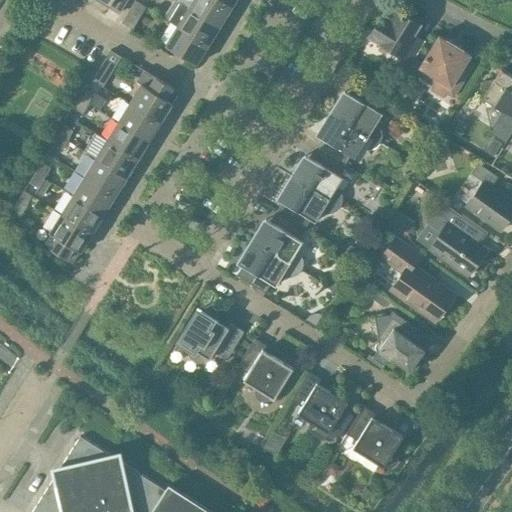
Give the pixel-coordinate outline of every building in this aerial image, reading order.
[(100,0),(120,12),(127,0),(100,0)] [(135,0),(134,0),(122,21),(132,28),(146,6),(135,0)] [(217,0),(192,0),(188,7),(219,26),(230,8),(217,0)] [(177,25),(177,26),(207,45),(219,26),(188,7),(180,2),(169,21),(177,25)] [(368,35),(409,60),(410,61),(423,40),(413,34),(419,24),(388,4),(368,35)] [(196,64),(207,45),(177,26),(165,45),(196,64)] [(438,35),(419,66),(437,77),(430,89),(443,96),(445,92),(453,96),(473,64),(466,59),(470,54),(463,50),(464,48),(446,38),(445,39),(438,35)] [(105,58),(92,80),(102,86),(116,65),(105,58)] [(481,81),(480,84),(483,97),(482,98),(483,98),(485,106),(493,104),(502,110),(489,131),(505,141),(511,130),(511,74),(501,68),(494,78),(481,81)] [(129,103),(159,122),(179,91),(144,69),(136,81),(141,84),(129,103)] [(331,112),(380,142),(380,141),(382,136),(382,131),(379,126),(376,123),(382,112),(378,110),(384,100),(355,82),(349,92),(344,89),(331,112)] [(80,98),(89,103),(95,93),(86,88),(80,98)] [(80,98),(74,108),(83,113),(89,103),(80,98)] [(129,103),(118,121),(148,141),(159,122),(129,103)] [(316,147),(344,164),(350,154),(354,157),(360,147),(366,149),(371,149),(376,146),(379,142),(380,142),(331,112),(317,134),(322,137),(316,147)] [(118,121),(106,140),(137,159),(148,141),(118,121)] [(58,135),(66,140),(73,130),(64,125),(58,135)] [(66,140),(58,135),(51,145),(60,150),(66,140)] [(106,140),(95,158),(125,177),(137,159),(106,140)] [(291,175),(340,206),(340,205),(342,200),(342,195),(340,190),(336,186),(342,176),(338,174),(344,164),(316,147),(310,156),(305,153),(291,175)] [(95,158),(84,176),(114,196),(125,177),(95,158)] [(35,172),(44,177),(50,167),(41,162),(35,172)] [(483,181),(465,205),(500,230),(511,212),(511,201),(490,186),(497,176),(477,162),(470,173),(483,181)] [(44,177),(35,172),(29,182),(38,187),(44,177)] [(276,211),(305,228),(311,218),(315,221),(321,211),(326,213),(331,212),(336,210),(340,207),(340,206),(291,175),(277,198),(282,201),(276,211)] [(84,176),(72,195),(103,214),(114,196),(84,176)] [(19,217),(26,206),(32,195),(23,190),(17,200),(15,204),(13,206),(19,217)] [(72,195),(61,213),(91,232),(103,214),(72,195)] [(411,218),(399,210),(396,208),(384,225),(398,235),(399,234),(411,218)] [(252,239),(301,270),(301,269),(303,264),(302,259),(300,254),(296,250),(303,240),(299,238),(305,228),(276,211),(270,220),(265,217),(252,239)] [(435,212),(428,222),(440,231),(428,248),(467,276),(487,248),(435,212)] [(91,232),(61,213),(49,232),(56,237),(49,248),(73,263),(91,232)] [(386,249),(381,256),(399,269),(402,272),(399,276),(390,289),(399,296),(431,319),(450,291),(413,264),(420,254),(399,240),(395,237),(386,249)] [(301,270),(252,239),(238,262),(243,265),(236,275),(265,292),(271,282),(275,285),(281,275),(286,277),(292,276),(297,274),(300,270),(301,270)] [(206,357),(209,358),(213,351),(226,359),(244,331),(230,322),(227,327),(197,309),(178,339),(191,347),(189,350),(189,354),(191,357),(193,360),(197,361),(201,361),(204,360),(206,357)] [(417,360),(416,358),(423,349),(413,341),(420,331),(392,310),(388,315),(387,314),(374,317),(374,318),(375,318),(379,342),(378,342),(376,344),(375,346),(375,348),(376,350),(377,350),(373,356),(372,356),(383,365),(384,364),(384,363),(398,361),(409,368),(411,368),(413,369),(414,369),(416,368),(417,367),(418,366),(418,365),(418,364),(418,363),(418,362),(418,361),(417,360)] [(254,338),(237,366),(247,372),(243,379),(256,388),(255,391),(255,394),(256,397),(259,399),(262,400),(265,400),(268,398),(270,396),(274,398),(292,368),(263,349),(266,345),(254,338)] [(335,440),(338,438),(353,415),(342,409),(347,401),(317,383),(320,378),(309,371),(291,400),(302,406),(297,413),(311,421),(310,424),(310,427),(311,430),(313,432),(314,433),(328,441),(329,441),(332,441),(335,440)] [(363,405),(346,433),(357,440),(352,447),(383,466),(385,463),(387,465),(390,465),(393,464),(395,462),(396,459),(396,456),(395,453),(393,451),(402,435),(372,417),(375,412),(363,405)] [(273,430),(264,446),(276,453),(285,438),(273,430)] [(213,511),(168,483),(165,488),(80,435),(31,511),(213,511)] [(327,467),(327,468),(327,470),(327,471),(328,472),(329,473),(330,473),(331,474),(332,474),(333,474),(335,473),(336,473),(336,472),(337,471),(338,470),(338,468),(338,467),(337,466),(336,465),(336,464),(335,463),(333,463),(332,463),(331,463),(330,463),(329,464),(328,465),(327,466),(327,467)]
